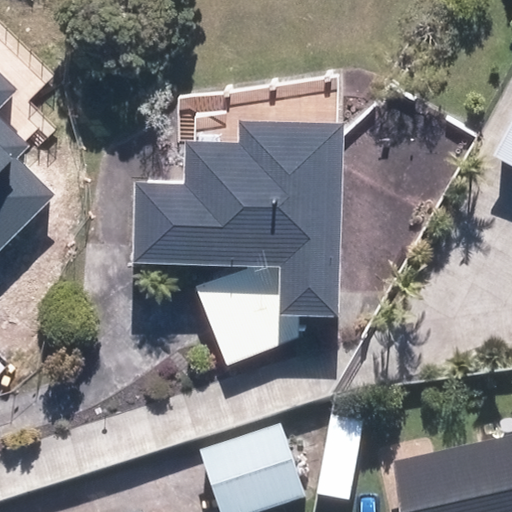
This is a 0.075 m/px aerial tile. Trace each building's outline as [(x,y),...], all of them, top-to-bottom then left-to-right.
[(357,305),(356,59),(296,59),(296,78),(197,78),(197,119),(211,119),(211,162),(161,162),(161,287),(211,287),(252,361),(323,328),(319,305),(357,305)] [(82,161),(0,84),(0,226),(11,237),(82,161)] [(511,124),(500,150),(511,155),(511,124)] [(368,413),(335,408),(322,497),(355,502),(368,413)] [(225,440),(247,511),(321,488),(299,417),(225,440)] [(511,511),(511,449),(399,472),(406,511),(511,511)]
